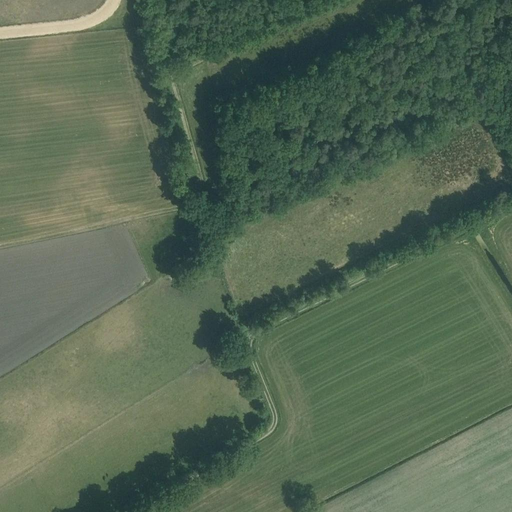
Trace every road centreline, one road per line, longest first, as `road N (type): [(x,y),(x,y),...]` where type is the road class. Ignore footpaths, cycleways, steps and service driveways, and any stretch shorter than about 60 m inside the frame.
road 1 (track): [(511,206),(252,335)]
road 2 (track): [(133,511),(271,430),(274,412),(252,335)]
